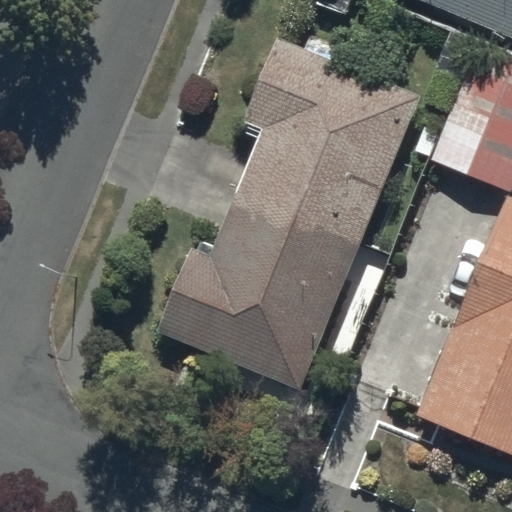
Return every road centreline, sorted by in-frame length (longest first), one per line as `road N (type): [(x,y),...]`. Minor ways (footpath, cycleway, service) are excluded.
road 1 (residential): [(114,0),(0,279)]
road 2 (residential): [(0,455),(136,511)]
